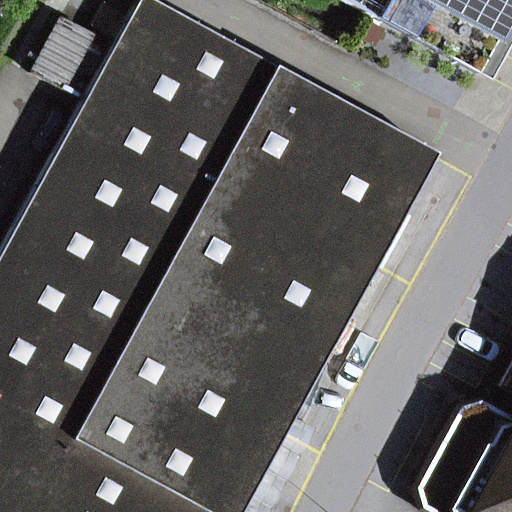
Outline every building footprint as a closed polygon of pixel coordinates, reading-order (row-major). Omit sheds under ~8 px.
[(0,511),(234,511),(285,419),(429,155),(295,82),(145,0),(133,0),(108,47),(79,102),(0,246),(0,511)] [(338,0),(372,18),(382,0),(338,0)] [(474,74),(511,5),(511,0),(382,0),(372,18),(474,74)] [(59,21),(29,75),(58,91),(88,36),(59,21)] [(58,91),(79,102),(108,47),(88,36),(58,91)] [(511,511),(511,363),(499,387),(511,394),(511,412),(507,421),(474,403),(455,409),(411,489),(417,508),(423,511),(511,511)] [(234,511),(263,511),(308,431),(285,419),(234,511)]
